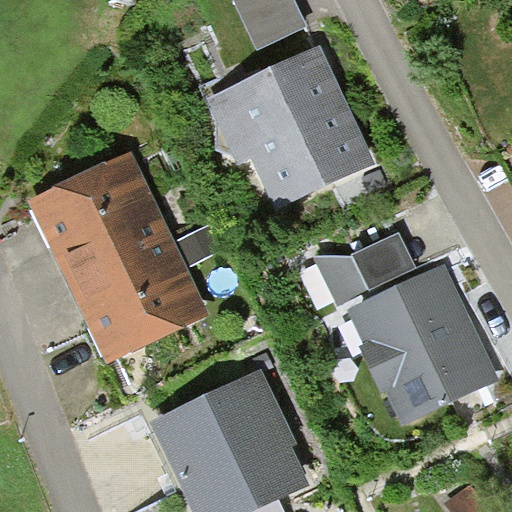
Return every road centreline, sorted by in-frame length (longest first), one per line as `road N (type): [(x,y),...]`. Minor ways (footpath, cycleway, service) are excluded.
road 1 (residential): [(511,297),(356,0)]
road 2 (residential): [(78,511),(0,308)]
